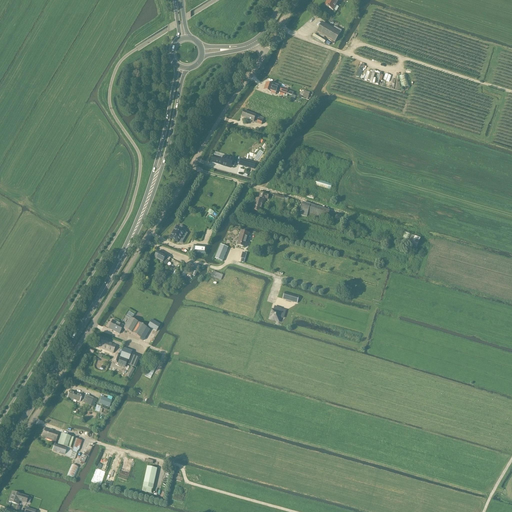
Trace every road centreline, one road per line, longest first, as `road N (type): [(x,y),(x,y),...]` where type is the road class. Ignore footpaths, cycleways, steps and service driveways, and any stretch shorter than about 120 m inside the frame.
road 1 (unclassified): [(264,54),(0,475)]
road 2 (primary): [(176,64),(155,166),(109,279)]
road 3 (primary): [(109,279),(159,176),(186,68)]
road 4 (primary): [(0,458),(109,279)]
road 5 (track): [(294,511),(186,481),(181,466),(160,461)]
